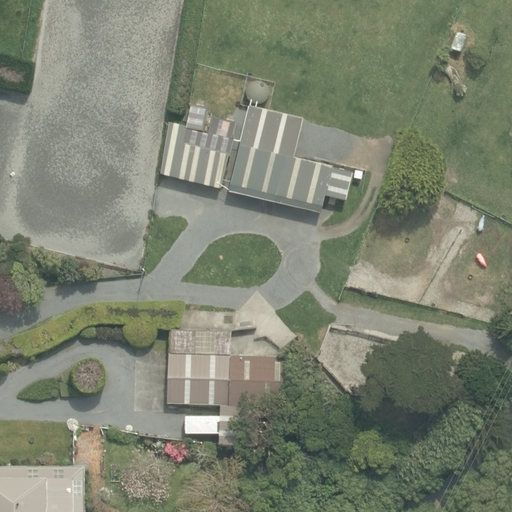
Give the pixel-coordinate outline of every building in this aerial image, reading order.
[(231,157),(235,141),(185,129),(181,145),(231,157)] [(287,157),(240,147),(229,193),(277,204),(284,174),(308,179),(312,162),(287,156),(287,157)] [(360,169),(336,163),(325,209),(349,214),(360,169)] [(232,356),(233,331),(171,329),(171,354),(170,354),(168,404),(221,406),(219,447),(260,449),(261,408),(295,409),(297,358),(232,356)] [(86,511),(86,467),(0,467),(0,511),(86,511)]
